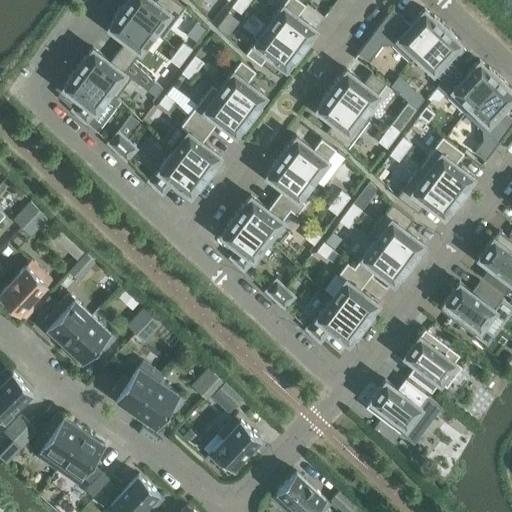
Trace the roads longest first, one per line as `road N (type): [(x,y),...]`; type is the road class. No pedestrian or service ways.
road 1 (residential): [(187,236),(32,90),(101,0)]
road 2 (residential): [(0,323),(62,383),(166,455),(229,511)]
road 3 (residential): [(511,162),(347,386)]
road 4 (residential): [(347,386),(187,236)]
road 5 (residential): [(232,511),(313,421)]
